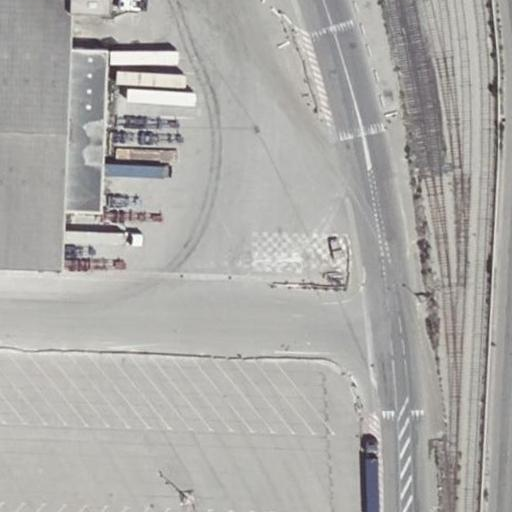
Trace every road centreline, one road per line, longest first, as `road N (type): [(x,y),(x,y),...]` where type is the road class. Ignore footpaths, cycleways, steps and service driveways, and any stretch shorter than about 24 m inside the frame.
road 1 (unknown): [(201,0),(204,165),(372,165)]
road 2 (unclassified): [(497,511),(511,200)]
road 3 (unknown): [(204,165),(206,321)]
